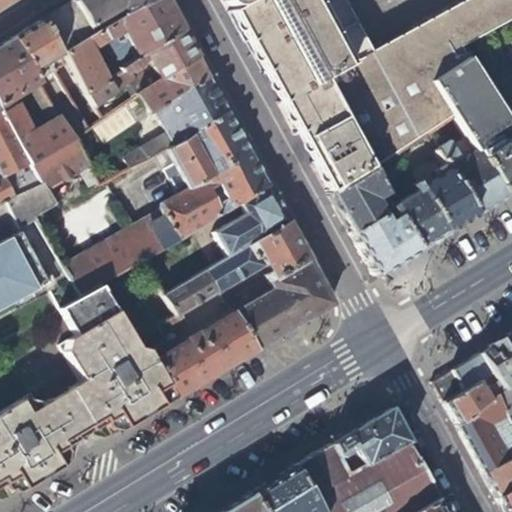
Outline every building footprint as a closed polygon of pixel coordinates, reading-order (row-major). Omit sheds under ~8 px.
[(14,0),(0,0),(0,9),(8,5),(14,0)] [(57,55),(60,53),(93,34),(89,26),(72,0),(71,0),(56,9),(37,21),(57,55)] [(90,50),(107,41),(120,34),(131,52),(135,58),(180,32),(170,14),(162,0),(152,0),(127,15),(114,22),(93,34),(60,53),(85,96),(106,81),(90,50)] [(72,0),(89,26),(109,15),(122,8),(127,15),(152,0),(72,0)] [(327,9),(321,0),(218,0),(219,1),(220,4),(225,9),(229,11),(234,11),(225,16),(236,35),(257,73),(261,81),(275,106),(354,63),(356,62),(327,9)] [(511,0),(489,0),(387,58),(370,62),(358,70),(341,83),(328,90),(311,112),(287,127),(316,180),(329,173),(338,189),(367,171),(450,117),(428,82),(462,60),(457,53),(511,21),(511,0)] [(109,15),(114,22),(127,15),(122,8),(109,15)] [(56,62),(57,55),(37,21),(22,31),(9,39),(34,80),(50,70),(58,65),(56,62)] [(151,71),(156,81),(157,82),(195,60),(186,43),(180,32),(135,58),(118,68),(122,75),(127,72),(129,75),(139,69),(143,62),(146,61),(151,71)] [(118,60),(131,52),(120,34),(107,41),(118,60)] [(35,82),(34,80),(9,39),(0,44),(0,113),(28,164),(71,139),(57,117),(35,129),(28,128),(16,105),(8,109),(4,101),(35,82)] [(156,81),(134,97),(146,116),(152,113),(206,80),(201,71),(195,60),(157,82),(156,81)] [(511,135),(511,137),(462,60),(428,82),(450,117),(473,154),(502,198),(511,192),(511,135)] [(358,70),(354,63),(275,106),(280,114),(287,127),(311,112),(328,90),(341,83),(358,70)] [(113,93),(92,109),(100,121),(134,97),(156,81),(151,71),(113,93)] [(164,135),(139,150),(144,161),(153,156),(162,150),(224,113),(214,95),(206,80),(152,113),(164,135)] [(113,93),(106,81),(85,96),(92,109),(113,93)] [(53,110),(57,117),(71,139),(86,130),(68,101),(53,110)] [(0,174),(2,178),(29,165),(28,164),(0,113),(0,174)] [(183,190),(197,182),(247,155),(233,129),(224,113),(162,150),(183,190)] [(85,165),(71,139),(28,164),(29,165),(38,182),(12,196),(1,201),(14,226),(30,218),(53,205),(44,189),(85,165)] [(433,155),(443,170),(471,217),(488,207),(502,198),(473,154),(457,163),(450,160),(444,148),(433,155)] [(127,170),(144,161),(139,150),(121,160),(127,170)] [(153,156),(175,195),(183,190),(162,150),(153,156)] [(216,215),(236,204),(265,187),(256,172),(247,155),(197,182),(216,215)] [(434,179),(416,191),(442,235),(459,224),(471,217),(443,170),(433,176),(434,179)] [(374,201),(381,196),(367,171),(338,189),(326,197),(335,215),(346,235),(378,216),(382,213),(374,201)] [(0,179),(0,201),(1,201),(12,196),(2,178),(0,179)] [(173,240),(216,215),(197,182),(183,190),(175,195),(167,199),(160,203),(155,208),(173,240)] [(220,251),(202,261),(206,267),(250,242),(285,224),(275,205),(265,187),(236,204),(241,213),(210,232),(220,251)] [(411,195),(389,209),(394,218),(413,252),(429,242),(442,235),(416,191),(414,188),(408,191),(411,195)] [(389,209),(381,196),(374,201),(382,213),(389,209)] [(0,308),(40,285),(53,308),(75,296),(57,264),(30,218),(14,226),(1,201),(0,201),(0,308)] [(155,208),(57,264),(75,296),(95,285),(138,260),(161,246),(173,240),(155,208)] [(389,209),(382,213),(378,216),(384,225),(394,218),(389,209)] [(384,225),(378,216),(346,235),(370,276),(375,275),(395,264),(413,252),(394,218),(384,225)] [(257,256),(270,279),(305,261),(297,246),(288,230),(288,229),(287,227),(285,224),(250,242),(206,267),(201,269),(214,290),(222,303),(233,298),(229,290),(225,292),(221,286),(256,268),(251,260),(257,256)] [(175,270),(161,246),(138,260),(158,293),(181,280),(175,270)] [(199,257),(175,270),(181,280),(201,269),(206,267),(202,261),(199,257)] [(263,282),(268,291),(274,300),(290,328),(315,314),(329,305),(311,272),(309,269),(305,261),(270,279),(263,282)] [(178,309),(214,290),(201,269),(181,280),(158,293),(171,313),(178,309)] [(95,285),(75,296),(53,308),(54,309),(70,337),(112,312),(95,285)] [(268,291),(230,314),(236,324),(252,352),(258,348),(273,338),(290,328),(274,300),(268,291)] [(183,319),(178,309),(171,313),(152,322),(158,333),(183,319)] [(109,437),(173,399),(150,362),(144,353),(135,349),(112,312),(70,337),(55,346),(76,382),(64,389),(72,402),(78,404),(83,401),(87,408),(83,411),(82,417),(90,430),(102,423),(105,430),(109,437)] [(183,342),(150,362),(173,399),(197,384),(239,359),(252,352),(236,324),(230,314),(194,336),(192,334),(183,339),(183,342)] [(511,332),(480,352),(447,372),(428,384),(440,405),(474,383),(487,375),(493,384),(498,394),(511,382),(511,332)] [(511,382),(498,394),(452,427),(461,443),(479,474),(511,454),(511,428),(507,421),(511,419),(511,382)] [(480,392),(474,383),(440,405),(445,415),(452,427),(498,394),(493,384),(480,392)] [(72,441),(90,430),(82,417),(83,411),(87,408),(83,401),(78,404),(72,402),(64,389),(47,400),(54,411),(54,419),(49,422),(54,429),(58,427),(64,429),(72,441)] [(0,485),(5,492),(8,497),(68,460),(62,448),(72,441),(64,429),(58,427),(54,429),(49,422),(54,419),(54,411),(47,400),(35,407),(27,396),(0,411),(0,485)] [(336,441),(327,446),(344,478),(405,445),(400,436),(386,410),(371,420),(356,429),(336,441)] [(316,511),(414,511),(436,499),(419,470),(405,445),(344,478),(327,446),(308,458),(290,468),(316,511)] [(486,488),(493,500),(511,488),(511,454),(479,474),(486,488)] [(316,511),(290,468),(267,482),(245,496),(255,511),(316,511)] [(498,509),(499,511),(511,511),(511,488),(493,500),(498,509)] [(255,511),(245,496),(220,511),(218,511),(255,511)] [(414,511),(442,511),(436,499),(414,511)]
